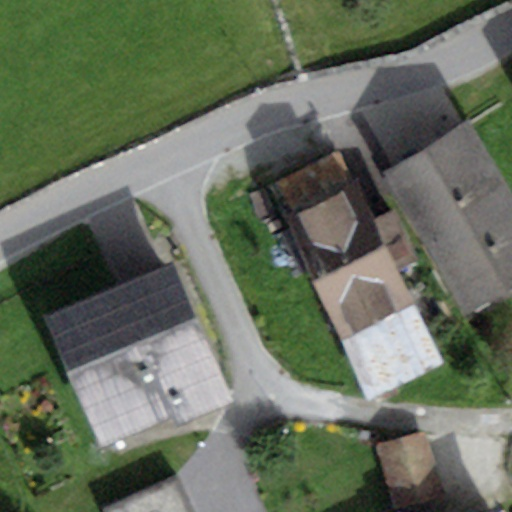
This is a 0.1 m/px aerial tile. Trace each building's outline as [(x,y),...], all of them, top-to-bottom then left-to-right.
[(511,201),(472,128),(388,173),(465,316),(511,290),(511,201)] [(320,273),(303,282),(367,408),(441,370),(390,270),(409,260),(389,222),(355,229),(339,198),(293,221),(320,273)] [(165,270),(37,325),(91,451),(219,396),(165,270)] [(385,439),(399,484),(447,469),(433,424),(385,439)] [(192,511),(180,485),(121,511),(192,511)]
